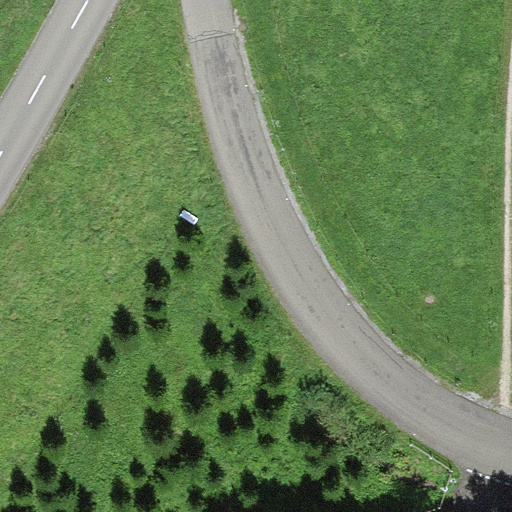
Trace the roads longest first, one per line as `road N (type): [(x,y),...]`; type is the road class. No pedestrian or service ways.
road 1 (tertiary): [(511,455),(405,394),(313,297),(256,176),(212,0)]
road 2 (tertiary): [(90,0),(0,163)]
